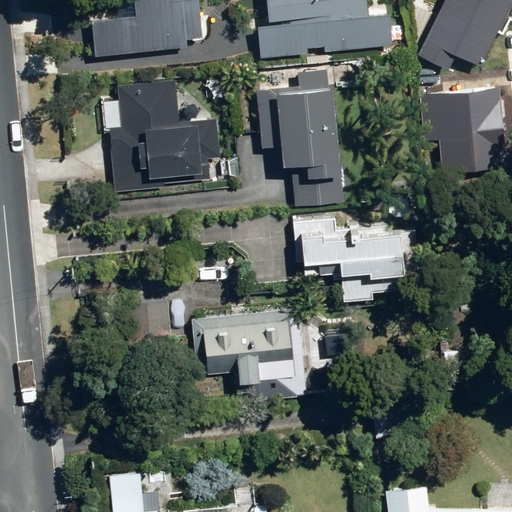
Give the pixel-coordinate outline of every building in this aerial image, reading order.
[(113,1),(118,54),(232,44),(230,13),(182,17),(180,0),(116,0),(117,1),(113,1)] [(376,0),(378,16),(397,14),(396,0),(376,0)] [(412,0),(417,32),(448,27),(444,0),(428,2),(428,0),(412,0)] [(71,3),(72,34),(99,32),(98,2),(71,3)] [(466,28),(503,27),(503,2),(466,2),(466,28)] [(255,29),(256,55),(303,52),(303,27),(255,29)] [(292,203),(338,198),(323,67),(293,71),(293,72),(294,83),(251,88),(259,166),(288,162),(292,203)] [(230,75),(201,74),(201,97),(229,97),(230,75)] [(141,99),(142,126),(182,125),(180,97),(141,99)] [(129,131),(136,213),(189,208),(184,153),(172,154),(171,135),(161,135),(160,129),(129,131)] [(366,264),(366,270),(416,266),(413,224),(386,227),(386,220),(334,225),(333,212),(291,216),(294,258),(335,254),(336,266),(366,264)] [(124,301),(129,344),(171,340),(166,296),(124,301)] [(259,374),(261,397),(304,392),(294,303),(199,313),(205,370),(234,368),(235,376),(259,374)] [(439,338),(440,364),(473,362),(472,345),(448,346),(448,337),(439,338)] [(451,368),(452,381),(474,380),(473,366),(451,368)] [(370,394),(373,434),(408,430),(413,390),(370,394)] [(234,511),(234,503),(157,508),(156,505),(141,506),(139,466),(107,468),(109,511),(234,511)] [(511,511),(511,504),(428,502),(426,479),(385,486),(387,511),(511,511)]
